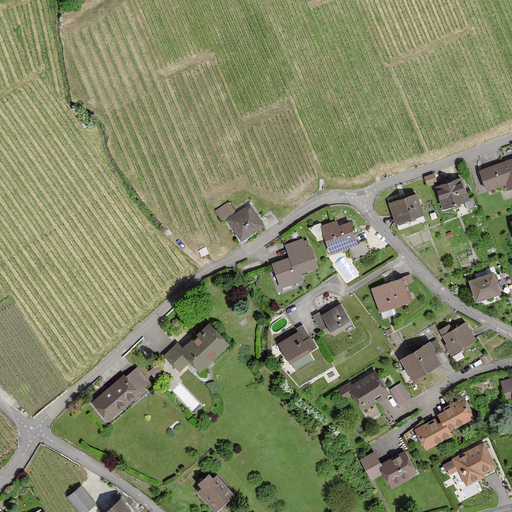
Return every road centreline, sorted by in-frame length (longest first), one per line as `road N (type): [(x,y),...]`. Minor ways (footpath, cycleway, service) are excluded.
road 1 (residential): [(35,433),(208,270),(326,196),(364,205)]
road 2 (residential): [(364,205),(427,278),(511,336)]
road 3 (residential): [(364,205),(382,186),(511,138)]
road 4 (residential): [(157,511),(35,433)]
